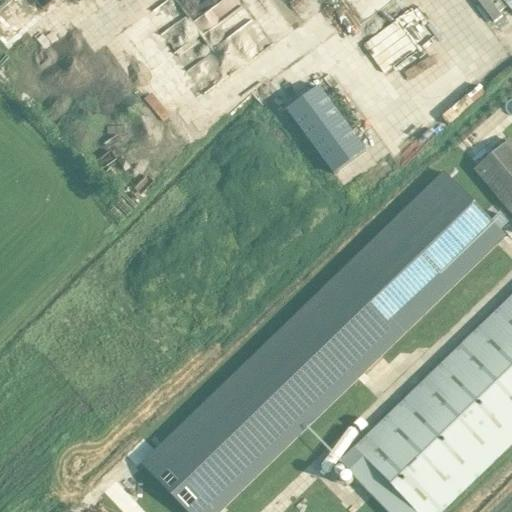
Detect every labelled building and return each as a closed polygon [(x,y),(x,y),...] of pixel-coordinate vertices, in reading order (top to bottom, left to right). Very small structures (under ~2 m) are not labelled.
[(511,0),(502,0),(511,12),(511,0)] [(284,77),(295,89),(311,75),(300,63),(284,77)] [(286,110),(334,175),(366,150),(318,85),(286,110)] [(362,131),(388,110),(368,86),(342,107),(362,131)] [(114,110),(148,97),(144,88),(111,100),(114,110)] [(430,124),(441,118),(434,106),(423,112),(430,124)] [(138,172),(124,158),(131,151),(117,136),(96,156),(125,185),(138,172)] [(511,143),(509,140),(475,169),(511,213),(511,143)] [(443,172),(142,463),(189,511),(218,511),(505,236),(443,172)] [(511,295),(355,448),(416,511),(441,511),(511,443),(511,295)]
